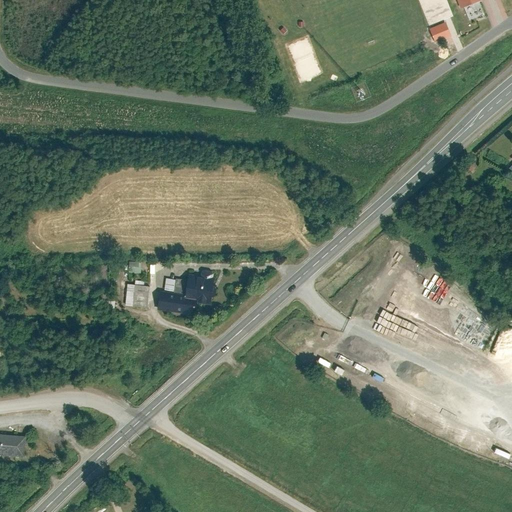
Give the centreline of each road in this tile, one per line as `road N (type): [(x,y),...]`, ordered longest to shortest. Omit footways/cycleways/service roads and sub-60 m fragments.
road 1 (residential): [(0,58),(40,80),(359,118),(511,21)]
road 2 (secondary): [(511,88),(146,416)]
road 3 (unclassified): [(146,416),(311,511)]
road 4 (unclassified): [(134,426),(96,400),(0,407)]
road 5 (secondary): [(134,426),(43,511)]
